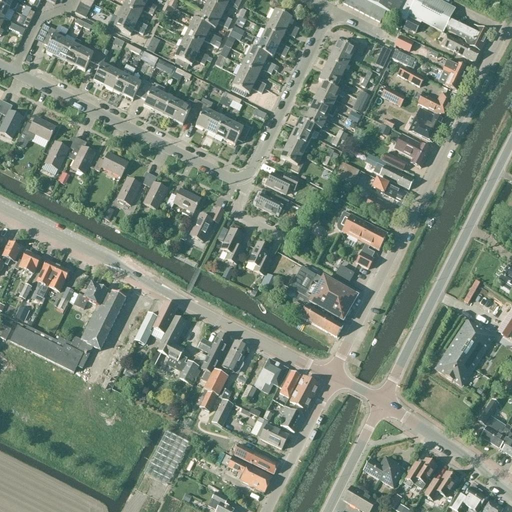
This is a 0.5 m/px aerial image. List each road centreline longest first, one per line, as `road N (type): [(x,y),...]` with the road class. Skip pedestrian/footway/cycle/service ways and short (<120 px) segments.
road 1 (residential): [(332,378),(511,17)]
road 2 (tertiary): [(332,378),(0,207)]
road 3 (tertiary): [(382,402),(511,141)]
road 4 (residential): [(240,179),(0,66)]
road 5 (residential): [(240,179),(331,10)]
road 6 (tertiary): [(511,491),(382,402)]
road 7 (residential): [(265,511),(332,378)]
road 8 (tertiary): [(326,511),(382,402)]
